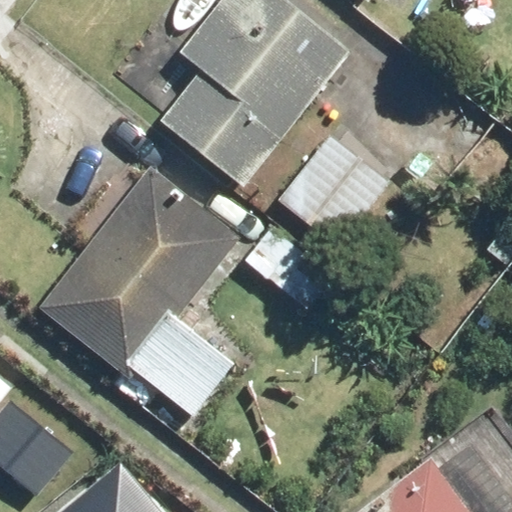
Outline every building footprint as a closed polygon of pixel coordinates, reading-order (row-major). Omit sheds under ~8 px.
[(217,0),(141,86),(244,177),(358,48),(303,0),(217,0)] [(282,204),(327,240),(390,163),(345,127),(282,204)] [(156,166),(43,306),(133,378),(246,239),(156,166)] [(511,216),(487,247),(511,268),(511,216)] [(348,290),(277,225),(249,255),(320,320),(348,290)] [(83,449),(15,395),(0,413),(0,463),(45,498),(83,449)] [(484,511),(438,448),(349,511),(484,511)] [(166,511),(124,464),(68,511),(166,511)]
